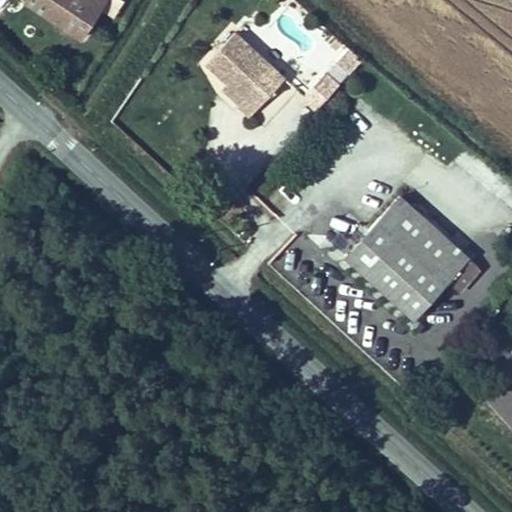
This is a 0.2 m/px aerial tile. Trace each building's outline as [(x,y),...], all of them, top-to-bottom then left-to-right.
[(27,0),(78,33),(99,0),(27,0)] [(236,109),(248,119),(283,81),(232,36),(204,67),(226,87),(242,102),(238,107),(236,109)] [(329,68),(308,92),(322,104),(343,81),(329,68)] [(221,92),(238,107),(242,102),(226,87),(221,92)] [(445,288),(465,265),(394,197),(342,256),(414,322),(445,288)] [(465,265),(445,288),(453,295),(473,272),(465,265)]
